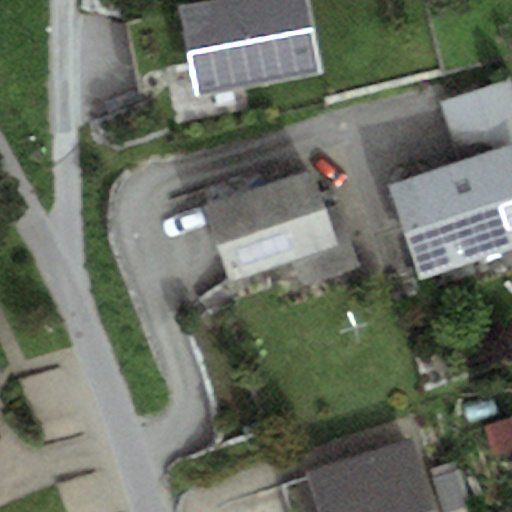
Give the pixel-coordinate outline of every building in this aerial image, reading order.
[(305,0),(214,0),(181,6),(198,95),(319,72),(305,0)] [(198,95),(181,6),(127,16),(144,105),(198,95)] [(511,79),(511,77),(441,98),(460,162),(511,144),(511,79)] [(511,144),(460,162),(389,185),(418,277),(511,246),(511,144)] [(309,171),(202,208),(229,284),(294,261),(302,282),(356,264),(335,204),(322,208),(309,171)] [(0,412),(11,408),(0,384),(0,412)] [(428,511),(407,444),(300,477),(311,511),(428,511)] [(472,511),(458,466),(433,474),(444,511),(472,511)]
